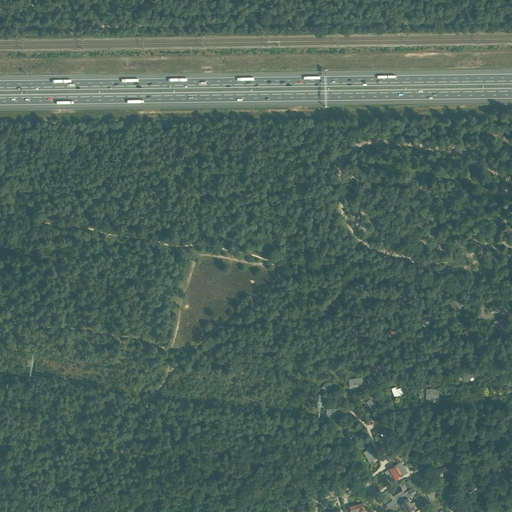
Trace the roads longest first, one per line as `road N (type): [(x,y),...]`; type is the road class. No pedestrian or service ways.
road 1 (motorway): [(511,79),(0,85)]
road 2 (motorway): [(0,99),(511,93)]
road 3 (track): [(297,264),(167,373),(116,458),(57,511)]
road 4 (track): [(297,264),(85,240),(0,219)]
road 5 (track): [(425,19),(199,22)]
road 6 (track): [(319,265),(495,298)]
road 7 (residential): [(269,511),(360,486),(384,511)]
road 8 (track): [(167,373),(196,253)]
